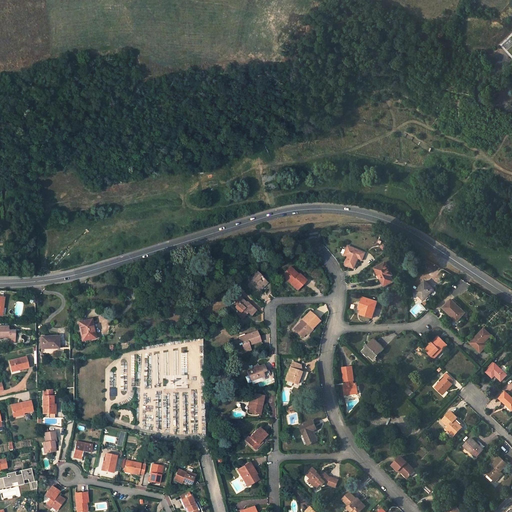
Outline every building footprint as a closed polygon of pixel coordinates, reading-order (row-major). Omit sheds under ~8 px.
[(365,254),(348,247),(345,255),(348,257),(345,265),(354,269),(358,259),(362,261),(365,254)] [(392,276),(385,263),(375,269),(384,286),(396,279),(394,275),(392,276)] [(290,267),(289,268),(298,277),(298,276),(290,267)] [(299,275),(298,276),(298,277),(289,268),(282,276),(297,290),(306,281),(299,275)] [(256,272),(252,276),(256,281),(260,276),(256,272)] [(242,281),(248,286),(251,283),(253,285),(257,289),(265,281),(260,276),(256,281),(252,276),(248,280),(245,278),(242,281)] [(257,289),(259,291),(267,283),(265,281),(257,289)] [(434,290),(425,281),(414,292),(423,301),(434,290)] [(242,319),(248,312),(251,316),(255,311),(247,303),(246,304),(238,296),(236,294),(234,294),(233,294),(231,296),(231,297),(234,300),(236,302),(232,307),(238,313),(236,314),(242,319)] [(377,302),(363,298),(359,310),(361,310),(359,314),(372,319),(377,302)] [(465,313),(451,300),(443,308),(447,312),(447,311),(450,313),(449,314),(457,322),(465,313)] [(301,337),(305,334),(310,328),(311,329),(319,321),(310,312),(302,320),(304,321),(302,324),(301,323),(297,326),(299,328),(295,331),(301,337)] [(91,320),(78,323),(82,341),(88,340),(87,338),(95,336),(93,328),(95,327),(94,322),(92,322),(91,320)] [(8,327),(0,327),(0,338),(9,338),(9,340),(13,340),(14,338),(15,337),(15,331),(9,331),(8,327)] [(484,343),(491,335),(484,329),(478,335),(479,336),(477,337),(477,336),(470,343),(480,353),(487,346),(484,343)] [(260,341),(257,332),(239,338),(244,352),(250,350),(249,346),(260,341)] [(445,343),(439,336),(425,351),(434,359),(441,351),(439,349),(445,343)] [(51,337),(41,337),(42,349),(59,348),(58,338),(54,338),(51,338),(51,337)] [(383,350),(373,339),(362,351),(373,361),(383,350)] [(447,345),(445,343),(439,349),(441,351),(447,345)] [(26,357),(10,361),(11,370),(20,368),(20,369),(28,368),(26,357)] [(301,365),(293,362),(286,380),(296,384),(301,372),(299,370),(301,365)] [(507,375),(495,364),(486,372),(492,378),(495,375),(501,381),(507,375)] [(265,371),(263,365),(258,367),(258,366),(253,367),(252,366),(249,367),(250,370),(247,371),(251,381),(257,378),(257,380),(259,381),(263,379),(264,378),(263,376),(268,374),(267,370),(265,371)] [(352,367),(342,368),(344,382),(346,382),(346,385),(344,385),(345,395),(358,393),(357,384),(354,384),(353,381),(354,381),(352,367)] [(453,380),(446,374),(444,376),(445,377),(435,388),(442,395),(447,391),(446,390),(447,389),(448,390),(452,385),(451,383),(453,380)] [(43,405),(43,414),(52,414),(52,405),(53,405),(53,396),(53,389),(43,390),(43,396),(43,405)] [(511,398),(505,392),(499,399),(511,410),(511,398)] [(262,406),(263,396),(253,394),(249,412),(259,414),(260,406),(262,406)] [(32,411),(30,402),(20,404),(21,406),(12,407),(14,417),(24,415),(23,413),(32,411)] [(462,428),(455,421),(457,418),(451,412),(442,421),(449,427),(447,429),(454,436),(456,434),(462,428)] [(317,430),(313,421),(300,426),(308,446),(317,442),(313,431),(317,430)] [(267,436),(259,428),(250,438),(252,439),(248,442),(254,448),(261,442),(267,436)] [(54,446),(54,442),(56,442),(55,437),(54,432),(44,434),(45,443),(43,444),(43,448),(45,448),(46,454),(55,452),(54,446)] [(483,450),(471,439),(464,446),(476,458),(483,450)] [(76,442),(73,457),(74,458),(78,459),(82,457),(83,452),(91,454),(93,445),(76,442)] [(117,456),(106,454),(104,462),(106,463),(104,471),(113,473),(117,456)] [(415,471),(401,457),(393,466),(399,472),(400,471),(402,473),(408,478),(415,471)] [(507,464),(500,457),(493,465),(495,467),(487,475),(495,482),(502,474),(500,472),(507,464)] [(145,465),(126,461),(124,470),(131,472),(130,473),(139,475),(139,474),(143,475),(145,465)] [(249,463),(238,470),(248,487),(258,480),(256,475),(249,463)] [(161,466),(152,464),(148,481),(159,484),(160,475),(159,475),(161,466)] [(24,484),(23,480),(28,479),(29,483),(31,483),(34,482),(31,468),(10,473),(11,477),(8,477),(7,477),(0,478),(0,488),(5,488),(4,485),(17,482),(18,485),(24,484)] [(320,475),(313,468),(307,474),(311,478),(310,479),(309,480),(318,488),(321,485),(324,481),(325,482),(326,483),(330,478),(325,473),(322,477),(320,478),(318,476),(320,475)] [(186,473),(178,470),(173,480),(181,483),(182,480),(191,484),(195,475),(186,471),(186,473)] [(317,489),(318,488),(309,480),(308,481),(317,489)] [(59,491),(51,486),(45,495),(50,499),(47,504),(52,507),(53,505),(58,509),(64,499),(59,496),(58,497),(56,496),(57,495),(59,491)] [(76,511),(83,511),(85,511),(84,503),(86,502),(88,502),(87,492),(75,494),(76,511)] [(181,500),(191,496),(189,492),(180,497),(181,500)] [(357,499),(350,493),(343,500),(349,506),(347,508),(351,511),(353,511),(360,511),(364,508),(356,500),(357,499)] [(197,511),(194,504),(195,504),(191,496),(181,500),(185,508),(186,508),(187,511),(197,511)] [(357,498),(357,499),(356,500),(364,508),(366,507),(357,498)]
